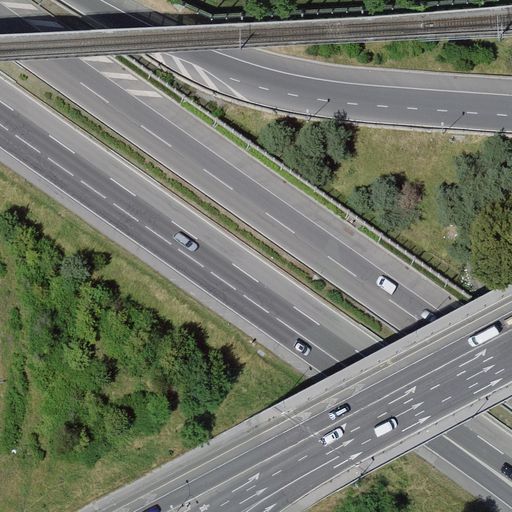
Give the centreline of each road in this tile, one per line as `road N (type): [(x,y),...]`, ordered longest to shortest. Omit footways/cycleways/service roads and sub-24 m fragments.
road 1 (motorway): [(511,383),(0,24)]
road 2 (motorway): [(0,113),(375,374)]
road 3 (motorway): [(511,112),(294,90),(224,69),(84,0)]
road 4 (primary): [(320,439),(511,338)]
road 5 (primary): [(320,439),(140,511)]
road 6 (motorway): [(375,374),(511,492)]
road 7 (motorway): [(375,374),(511,466)]
road 8 (primary): [(212,511),(320,439)]
